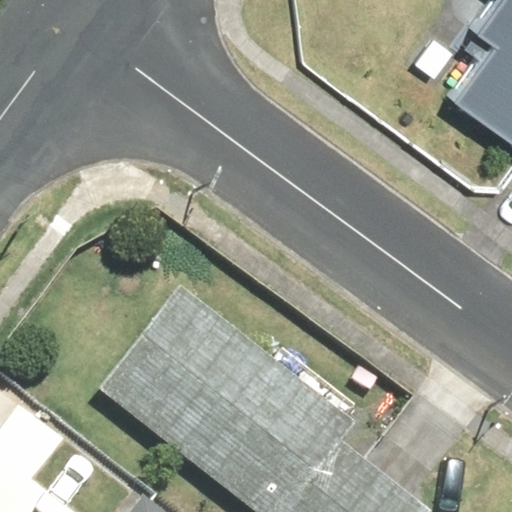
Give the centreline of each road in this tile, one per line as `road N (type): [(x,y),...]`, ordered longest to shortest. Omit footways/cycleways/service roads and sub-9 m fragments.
road 1 (residential): [(80,18),(511,338)]
road 2 (residential): [(0,127),(80,18)]
